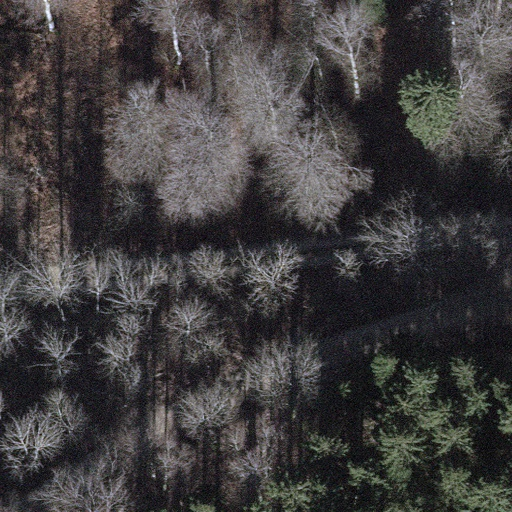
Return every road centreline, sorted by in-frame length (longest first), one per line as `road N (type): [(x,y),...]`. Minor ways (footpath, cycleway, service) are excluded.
road 1 (track): [(511,233),(45,511)]
road 2 (track): [(0,263),(511,225)]
